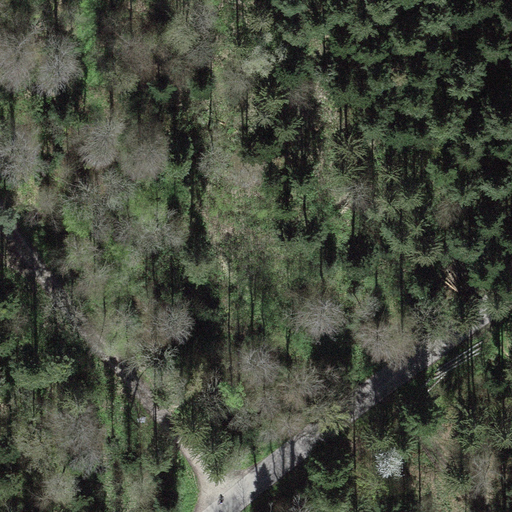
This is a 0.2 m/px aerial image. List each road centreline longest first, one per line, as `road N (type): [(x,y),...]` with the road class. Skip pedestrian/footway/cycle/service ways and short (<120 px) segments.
road 1 (track): [(0,209),(44,278),(231,502)]
road 2 (tertiary): [(511,291),(221,511)]
